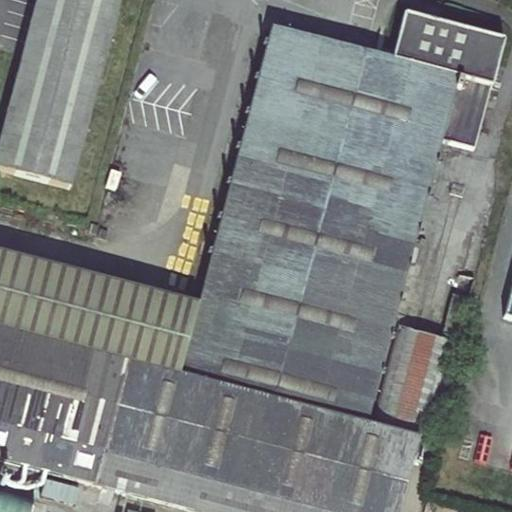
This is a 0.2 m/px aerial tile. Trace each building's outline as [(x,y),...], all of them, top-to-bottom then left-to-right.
[(123,0),(40,0),(0,155),(0,168),(75,189),(123,0)] [(206,302),(0,248),(0,455),(214,511),(405,511),(425,440),(416,437),(429,391),(404,385),(393,430),(375,425),(450,138),(483,147),(511,40),(417,13),(404,57),(283,22),(206,302)] [(465,339),(494,231),(480,227),(468,271),(464,270),(447,334),(465,339)] [(43,478),(38,495),(72,505),(77,488),(43,478)] [(27,511),(30,501),(0,493),(0,511),(27,511)]
